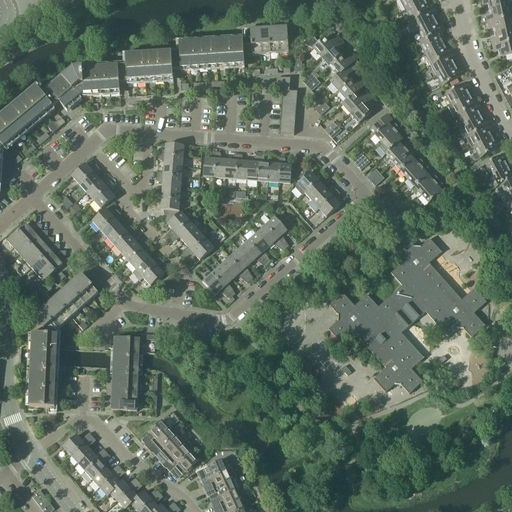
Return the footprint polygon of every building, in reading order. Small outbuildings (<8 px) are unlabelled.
[(401,0),(407,10),(425,0),(424,0),(401,0)] [(407,10),(413,21),(434,9),(431,3),(427,5),(425,0),(407,10)] [(488,5),(489,11),(509,6),(507,0),(482,0),(484,6),(488,5)] [(486,16),(488,23),(511,18),(509,6),(489,11),(490,15),(486,16)] [(414,34),(418,32),(418,31),(436,21),(434,17),(437,15),(434,9),(413,21),(408,23),(414,34)] [(493,28),(494,34),(511,29),(511,20),(511,18),(488,23),(489,29),(493,28)] [(418,31),(418,32),(424,42),(424,43),(442,33),(446,32),(442,25),(439,27),(436,21),(418,31)] [(278,29),(269,30),(270,55),(279,55),(278,29)] [(287,29),(278,29),(279,55),(289,54),(287,29)] [(492,40),(493,46),(511,42),(511,29),(494,34),(495,39),(492,40)] [(250,31),(251,40),(252,57),(261,56),(260,30),(250,31)] [(269,30),(260,30),(261,56),(270,55),(269,30)] [(420,44),(426,55),(444,45),(442,41),(445,39),(442,33),(424,43),(424,42),(420,44)] [(313,49),(322,59),(342,42),(337,36),(329,43),(325,38),(319,43),(314,37),(306,37),(306,45),(313,49)] [(252,57),(251,40),(246,40),(179,44),(179,54),(177,54),(126,57),(126,67),(123,67),(74,70),(51,89),(42,97),(36,89),(0,119),(0,170),(1,153),(53,109),(61,102),(66,98),(72,105),(83,95),(120,93),(119,84),(124,83),(173,81),(173,71),(178,71),(245,67),(244,57),(247,57),(252,57)] [(322,59),(330,68),(342,57),(338,52),(345,46),(342,42),(322,59)] [(511,42),(493,46),(495,53),(498,52),(500,58),(511,54),(511,42)] [(426,55),(431,65),(453,53),(450,48),(446,50),(444,45),(426,55)] [(431,65),(437,76),(455,66),(453,62),(457,60),(453,53),(431,65)] [(330,68),(338,77),(350,66),(357,59),(353,55),(346,61),(342,57),(330,68)] [(331,83),(339,92),(350,82),(346,78),(354,70),(360,65),(356,61),(350,66),(338,77),(331,83)] [(455,66),(437,76),(443,88),(465,76),(461,69),(458,71),(455,66)] [(304,83),(308,88),(317,80),(313,75),(304,83)] [(339,92),(348,102),(354,96),(367,85),(362,79),(354,86),(350,82),(339,92)] [(317,80),(308,88),(312,92),(321,84),(317,80)] [(447,94),(453,105),(470,96),(468,91),(471,90),(467,83),(447,94)] [(343,106),(351,115),(370,97),(366,93),(358,100),(354,96),(348,102),(343,106)] [(458,116),(479,105),(476,99),(473,100),(470,96),(453,105),(448,108),(454,118),(458,116)] [(370,97),(351,115),(359,124),(370,113),(366,109),(374,102),(370,97)] [(313,108),(317,112),(326,104),(322,100),(313,108)] [(326,104),(317,112),(321,117),(330,109),(326,104)] [(458,116),(464,127),(482,117),(479,113),(482,111),(479,105),(458,116)] [(369,132),(381,144),(381,145),(395,132),(396,133),(399,129),(395,125),(392,128),(388,124),(392,120),(388,115),(369,132)] [(466,139),(491,126),(487,120),(484,122),(482,117),(464,127),(459,129),(465,140),(466,139)] [(61,118),(55,123),(54,123),(59,129),(65,123),(61,118)] [(54,123),(55,123),(54,122),(48,127),(53,133),(59,129),(54,123)] [(324,131),(328,135),(337,127),(333,123),(324,131)] [(472,150),(475,148),(493,138),(490,134),(494,132),(491,126),(466,139),(472,150)] [(337,127),(328,135),(332,139),(341,131),(337,127)] [(385,156),(399,144),(403,140),(396,133),(395,132),(381,145),(381,144),(378,147),(385,156)] [(493,138),(475,148),(478,153),(473,155),(473,157),(475,162),(481,159),(502,148),(498,141),(495,143),(493,138)] [(385,156),(392,164),(406,152),(406,151),(399,144),(385,156)] [(158,153),(158,156),(184,158),(185,147),(166,145),(165,150),(158,153)] [(395,167),(400,172),(413,160),(411,157),(415,153),(410,148),(406,151),(406,152),(392,164),(393,164),(390,166),(393,169),(395,167)] [(204,178),(215,179),(217,154),(213,153),(210,160),(205,160),(204,178)] [(215,179),(225,180),(227,161),(222,161),(220,154),(217,154),(215,179)] [(352,162),(356,167),(365,159),(361,154),(352,162)] [(484,166),(491,177),(508,168),(506,163),(509,161),(505,154),(484,166)] [(225,180),(236,181),(238,155),(235,155),(231,162),(227,161),(225,180)] [(236,181),(247,181),(248,163),(244,163),(242,156),(238,155),(236,181)] [(164,162),(164,167),(183,168),(184,158),(158,156),(158,160),(164,162)] [(247,181),(258,182),(260,157),(256,157),(253,163),(248,163),(247,181)] [(258,182),(268,183),(270,165),(265,165),(263,157),(260,157),(258,182)] [(268,183),(279,184),(281,159),(277,159),(274,165),(270,165),(268,183)] [(281,159),(279,184),(291,185),(292,166),(287,166),(285,159),(281,159)] [(365,159),(356,167),(360,171),(369,163),(365,159)] [(400,172),(407,179),(424,164),(421,160),(417,164),(413,160),(400,172)] [(407,179),(414,188),(427,176),(425,173),(429,169),(424,164),(407,179)] [(72,177),(79,186),(98,169),(96,166),(89,168),(86,165),(72,177)] [(157,173),(157,177),(182,179),(183,168),(164,167),(164,172),(157,173)] [(496,188),(500,186),(500,185),(511,179),(511,171),(511,172),(508,168),(491,177),(496,188)] [(79,186),(86,194),(100,181),(97,178),(101,171),(98,169),(79,186)] [(366,178),(371,183),(380,175),(375,170),(366,178)] [(297,186),(305,194),(324,177),(321,174),(314,177),(311,173),(297,186)] [(380,175),(371,183),(375,187),(383,179),(380,175)] [(414,188),(421,196),(439,180),(435,176),(431,180),(427,176),(414,188)] [(163,184),(162,188),(181,190),(182,179),(157,177),(156,181),(163,184)] [(305,194),(312,202),(326,190),(323,187),(327,180),(324,177),(305,194)] [(500,186),(506,196),(511,192),(511,179),(500,185),(500,186)] [(439,180),(421,196),(429,204),(442,193),(439,189),(443,186),(439,180)] [(86,194),(94,202),(113,185),(111,182),(104,184),(100,181),(86,194)] [(113,185),(94,202),(101,210),(115,197),(112,194),(115,187),(113,185)] [(381,194),(385,198),(394,191),(390,187),(381,194)] [(155,194),(154,199),(180,201),(181,190),(162,188),(162,192),(155,194)] [(312,202),(319,210),(339,193),(336,190),(329,193),(326,190),(312,202)] [(394,191),(385,198),(389,203),(397,195),(394,191)] [(339,193),(319,210),(327,218),(340,206),(337,202),(341,195),(339,193)] [(160,211),(163,211),(179,212),(180,201),(154,199),(154,202),(161,205),(160,211)] [(72,207),(67,202),(64,205),(68,210),(72,207)] [(396,210),(400,215),(409,207),(404,202),(396,210)] [(81,210),(75,204),(72,206),(72,207),(68,210),(67,211),(73,217),(81,210)] [(409,207),(400,215),(403,219),(412,211),(409,207)] [(93,222),(100,231),(119,214),(117,211),(110,213),(107,210),(93,222)] [(166,227),(168,225),(180,214),(179,212),(163,211),(166,226),(166,227)] [(164,240),(166,243),(190,222),(182,213),(180,214),(168,225),(172,230),(164,240)] [(100,231),(108,239),(121,227),(118,223),(121,216),(119,214),(100,231)] [(275,219),(266,227),(286,250),(289,247),(283,236),(287,232),(275,219)] [(180,239),(184,243),(198,231),(190,222),(166,243),(169,246),(180,239)] [(7,242),(13,249),(32,232),(26,225),(7,242)] [(108,239),(115,247),(134,230),(131,227),(124,230),(121,227),(108,239)] [(266,227),(257,235),(269,249),(273,245),(283,252),(286,250),(266,227)] [(115,247),(122,255),(136,243),(132,239),(136,233),(134,230),(115,247)] [(180,258),(183,261),(206,240),(198,231),(184,243),(188,248),(180,258)] [(13,249),(19,256),(38,239),(32,232),(13,249)] [(257,235),(247,243),(268,266),(271,264),(264,253),(269,249),(257,235)] [(19,256),(25,262),(44,245),(38,239),(19,256)] [(368,296),(355,307),(344,295),(331,307),(339,316),(339,322),(330,330),(341,343),(353,333),(386,370),(374,381),(386,394),(395,385),(401,386),(410,395),(423,384),(411,371),(424,360),(401,335),(408,329),(418,340),(429,330),(420,319),(426,313),(448,338),(458,329),(464,330),(472,339),(485,327),(473,314),(486,303),(474,291),(462,301),(432,268),(432,262),(442,253),(430,240),(418,252),(407,239),(393,251),(405,264),(392,274),(403,287),(387,302),(378,309),(368,296)] [(206,240),(183,261),(185,264),(196,257),(200,261),(214,249),(206,240)] [(122,255),(129,263),(148,246),(146,244),(139,246),(136,243),(122,255)] [(247,243),(238,251),(251,265),(255,261),(265,269),(268,266),(247,243)] [(25,262),(31,269),(50,252),(44,245),(25,262)] [(129,263),(136,272),(150,259),(147,255),(150,249),(148,246),(129,263)] [(238,251),(230,259),(250,282),(253,280),(246,269),(251,265),(238,251)] [(31,269),(37,276),(56,259),(50,252),(31,269)] [(56,259),(37,276),(44,283),(63,266),(56,259)] [(136,272),(143,279),(162,262),(160,260),(153,262),(150,259),(136,272)] [(230,259),(221,267),(233,281),(237,277),(247,285),(250,282),(230,259)] [(162,262),(143,279),(150,287),(164,275),(161,271),(165,265),(162,262)] [(221,267),(212,275),(232,298),(235,295),(228,285),(233,281),(221,267)] [(232,298),(212,275),(202,284),(215,297),(219,293),(229,301),(232,298)] [(82,276),(75,282),(92,301),(99,294),(82,276)] [(75,282),(68,288),(85,307),(92,301),(75,282)] [(68,288),(62,294),(79,312),(85,307),(68,288)] [(62,294),(55,300),(72,319),(79,312),(62,294)] [(55,300),(48,306),(65,325),(72,319),(55,300)] [(48,306),(41,312),(58,331),(65,325),(48,306)] [(58,331),(41,312),(33,319),(37,323),(33,326),(32,350),(32,352),(31,365),(31,370),(29,408),(55,409),(56,371),(57,351),(58,331)] [(114,339),(114,349),(139,350),(140,341),(140,340),(114,339)] [(113,372),(113,375),(138,376),(138,373),(139,370),(139,356),(139,354),(139,350),(114,349),(113,353),(113,355),(113,369),(113,372)] [(437,363),(440,366),(447,360),(444,356),(437,363)] [(342,370),(348,377),(351,374),(345,367),(342,370)] [(113,375),(112,384),(138,385),(138,376),(113,375)] [(112,384),(112,393),(138,394),(138,385),(112,384)] [(112,393),(111,402),(137,403),(138,394),(112,393)] [(137,403),(111,402),(111,412),(137,413),(137,403)] [(155,439),(157,442),(170,431),(162,422),(147,436),(147,437),(142,442),(145,445),(150,440),(152,442),(155,439)] [(157,442),(165,450),(177,439),(177,438),(170,431),(157,442)] [(64,449),(72,457),(93,438),(90,435),(82,442),(78,437),(64,449)] [(165,450),(171,458),(188,442),(187,441),(185,440),(184,439),(183,438),(181,438),(180,437),(179,437),(178,438),(177,438),(177,439),(165,450)] [(72,457),(79,466),(93,453),(89,449),(96,442),(93,438),(72,457)] [(188,442),(171,458),(178,465),(191,454),(192,453),(192,452),(192,450),(192,448),(191,447),(191,446),(190,444),(189,444),(188,442)] [(79,466),(86,473),(107,454),(104,451),(97,458),(93,453),(79,466)] [(162,453),(156,458),(159,461),(164,456),(162,453)] [(86,473),(94,482),(107,470),(103,465),(111,458),(107,454),(86,473)] [(179,466),(186,474),(199,463),(191,454),(179,466)] [(213,478),(233,469),(228,459),(208,468),(210,473),(207,475),(208,476),(201,479),(203,483),(209,480),(213,478)] [(167,470),(170,473),(176,469),(173,465),(167,470)] [(94,482),(101,490),(122,471),(119,467),(111,474),(107,470),(94,482)] [(176,469),(170,473),(173,477),(179,472),(176,469)] [(217,488),(237,479),(233,469),(213,478),(217,488)] [(108,498),(111,495),(121,485),(118,481),(125,474),(122,471),(101,490),(108,498)] [(211,502),(240,489),(240,488),(240,487),(240,485),(239,482),(238,481),(237,479),(217,488),(219,493),(216,494),(216,495),(209,498),(211,502)] [(111,495),(118,503),(139,484),(136,480),(128,487),(124,482),(121,485),(111,495)] [(126,511),(132,506),(132,505),(139,499),(139,498),(135,494),(143,487),(139,484),(118,503),(126,511)] [(226,507),(242,500),(241,500),(244,498),(245,496),(245,494),(243,491),(242,490),(240,489),(211,502),(213,506),(223,501),(226,507)] [(132,505),(132,506),(137,511),(140,511),(160,494),(157,491),(149,497),(145,493),(139,498),(139,499),(132,505)] [(33,499),(42,511),(53,511),(55,511),(41,492),(33,499)] [(156,511),(160,509),(159,509),(156,505),(163,498),(160,494),(140,511),(156,511)] [(241,511),(246,510),(246,509),(247,508),(248,506),(249,504),(247,502),(246,501),(244,500),(242,501),(242,500),(226,507),(228,511),(241,511)]
